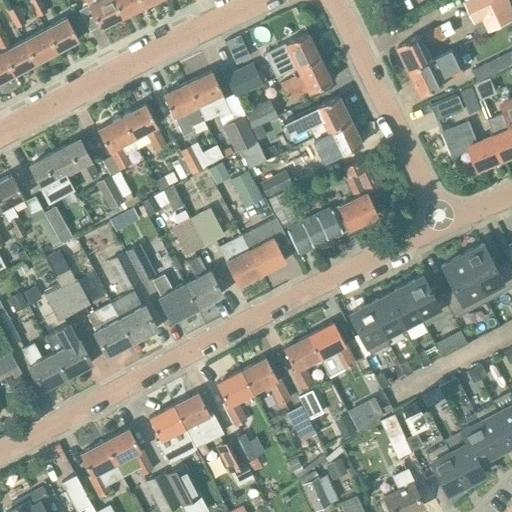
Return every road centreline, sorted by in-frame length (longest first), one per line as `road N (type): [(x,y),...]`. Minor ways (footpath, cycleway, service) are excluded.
road 1 (residential): [(0,453),(446,226)]
road 2 (residential): [(0,135),(269,0)]
road 3 (residential): [(446,226),(339,0)]
